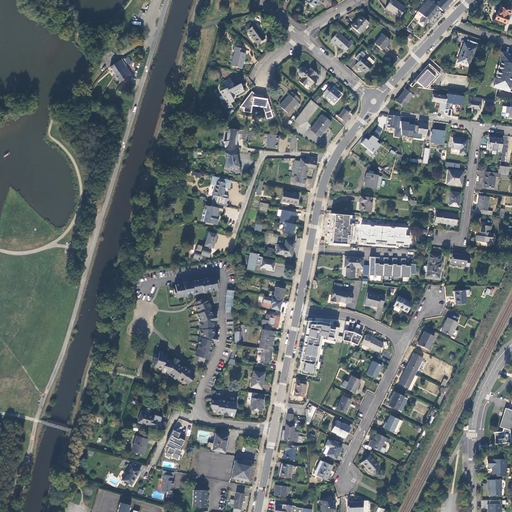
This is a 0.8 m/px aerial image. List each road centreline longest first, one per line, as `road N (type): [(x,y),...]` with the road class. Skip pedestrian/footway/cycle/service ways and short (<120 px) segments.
road 1 (residential): [(198,413),(222,338),(220,270),(146,288)]
road 2 (residential): [(511,345),(474,411),(472,511)]
road 3 (residential): [(406,341),(347,462),(346,477),(358,483)]
road 4 (residential): [(232,236),(260,157),(333,160)]
road 5 (secondary): [(273,428),(297,310)]
